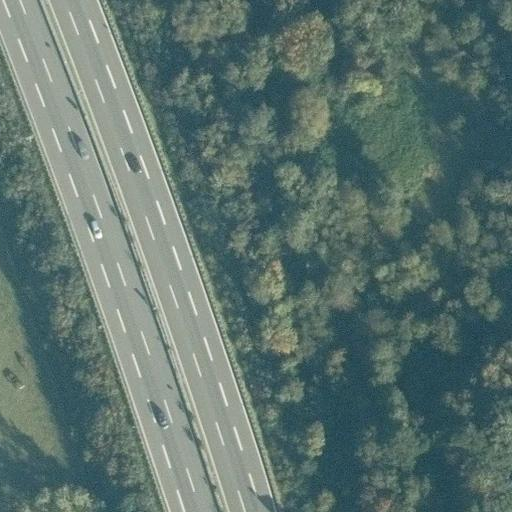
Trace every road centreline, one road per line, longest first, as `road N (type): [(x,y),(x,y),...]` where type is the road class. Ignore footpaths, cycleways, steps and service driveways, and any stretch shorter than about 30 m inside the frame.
road 1 (motorway): [(25,0),(131,280),(207,511)]
road 2 (motorway): [(249,511),(136,170),(70,0)]
